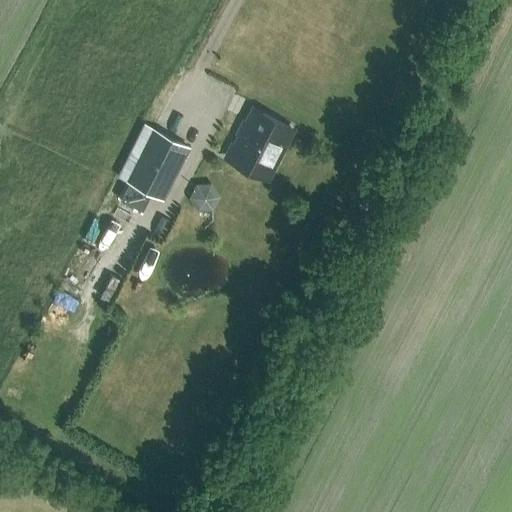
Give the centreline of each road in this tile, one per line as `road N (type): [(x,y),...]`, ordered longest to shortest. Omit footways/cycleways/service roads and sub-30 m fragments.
road 1 (unclassified): [(221,511),(488,0)]
road 2 (track): [(235,0),(177,110)]
